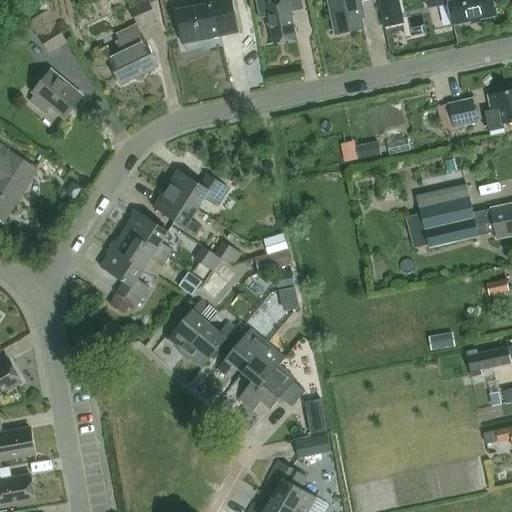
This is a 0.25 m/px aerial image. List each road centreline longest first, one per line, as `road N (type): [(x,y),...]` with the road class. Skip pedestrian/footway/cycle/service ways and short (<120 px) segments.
road 1 (residential): [(43,293),(134,150),(176,121),(511,46)]
road 2 (unclassified): [(81,511),(43,293)]
